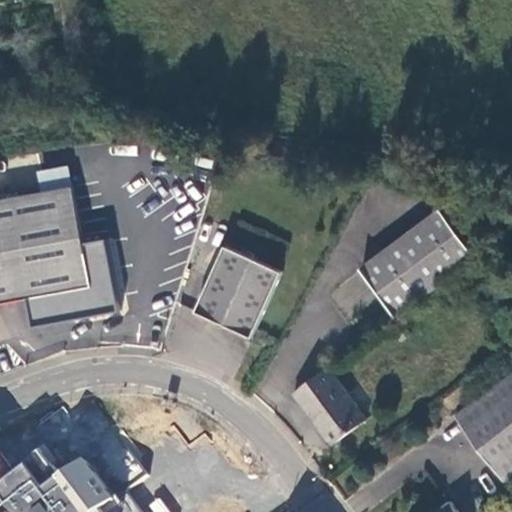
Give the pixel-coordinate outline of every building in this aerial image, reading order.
[(66,191),(0,203),(0,302),(87,285),(66,191)] [(432,203),(351,260),(389,308),(469,249),(432,203)] [(244,331),(272,266),(218,244),(191,308),(244,331)] [(357,413),(320,362),(286,387),(324,439),(357,413)] [(511,370),(453,413),(496,473),(511,461),(511,370)] [(7,439),(0,443),(0,511),(143,511),(127,491),(149,475),(98,399),(69,418),(63,408),(7,439)] [(454,511),(443,496),(433,506),(431,502),(417,511),(454,511)] [(170,511),(159,497),(147,506),(151,511),(170,511)]
